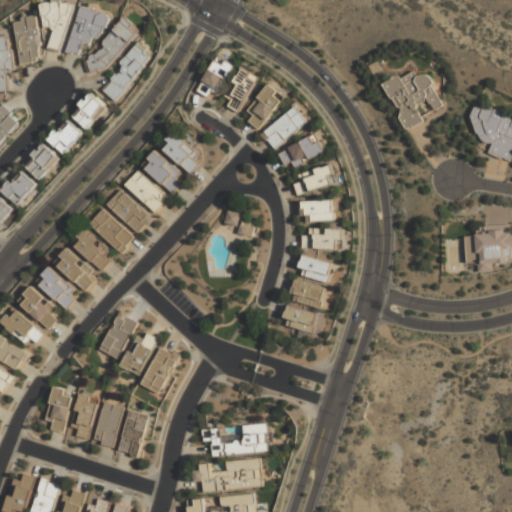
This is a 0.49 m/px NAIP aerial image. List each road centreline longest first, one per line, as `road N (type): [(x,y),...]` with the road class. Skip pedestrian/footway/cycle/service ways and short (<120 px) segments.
road 1 (tertiary): [(0,288),(152,120),(225,6)]
road 2 (tertiary): [(377,292),(386,211),(352,110),(313,64),(225,6)]
road 3 (tertiary): [(211,0),(141,110),(0,262)]
road 4 (tertiary): [(217,19),(303,75),(349,136),(370,212),(363,288)]
road 5 (residential): [(241,147),(159,251),(60,355)]
road 6 (tertiary): [(363,288),(292,511)]
road 7 (tertiary): [(306,511),(377,292)]
road 8 (residential): [(263,301),(278,241),(271,193),(256,163),(202,119)]
road 9 (residential): [(215,354),(172,438),(158,511)]
road 10 (residential): [(164,494),(7,443)]
road 11 (residential): [(358,305),(440,327),(511,316)]
road 12 (residential): [(511,297),(438,307),(363,288)]
